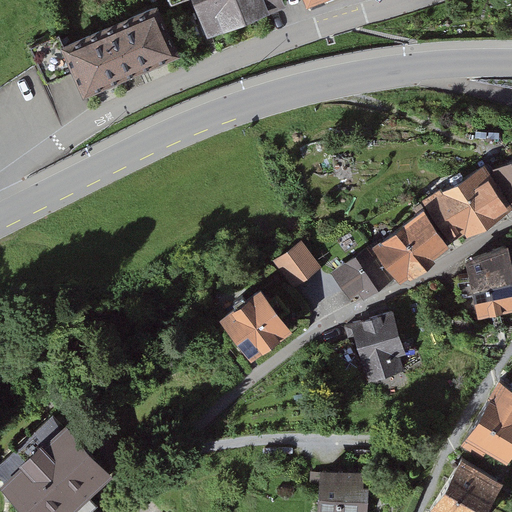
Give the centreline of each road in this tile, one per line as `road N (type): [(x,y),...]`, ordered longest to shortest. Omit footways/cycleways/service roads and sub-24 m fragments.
road 1 (secondary): [(511,64),(423,66),(298,87),(171,129),(0,216)]
road 2 (residential): [(127,511),(251,374),(337,309),(511,228)]
road 3 (residential): [(0,185),(139,95),(283,35),(406,0)]
